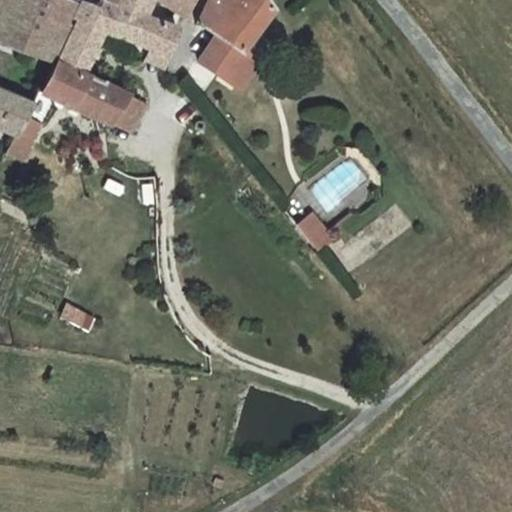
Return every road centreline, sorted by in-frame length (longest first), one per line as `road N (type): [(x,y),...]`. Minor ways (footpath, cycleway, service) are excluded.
road 1 (unclassified): [(230,511),(320,455),(511,284)]
road 2 (unclassified): [(380,0),(511,161)]
